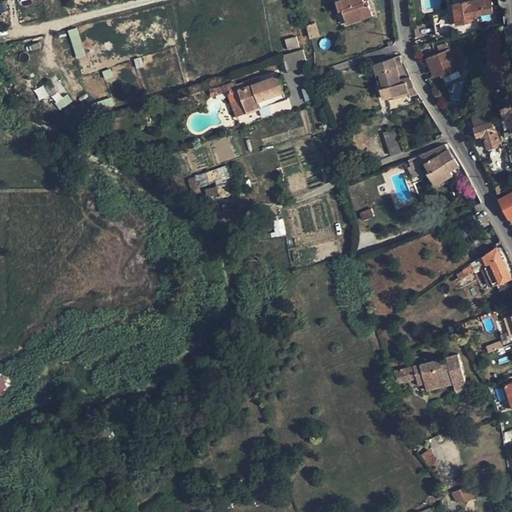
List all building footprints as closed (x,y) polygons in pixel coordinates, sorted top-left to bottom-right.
[(366,4),(365,1),(364,0),(338,0),(337,1),(340,9),(343,8),(348,23),(373,15),(369,3),(366,4)] [(492,11),(490,0),(474,0),(454,3),(457,22),(472,20),(471,15),(492,11)] [(449,15),(433,17),(436,36),(444,35),(445,36),(453,34),(449,15)] [(76,28),(67,31),(77,58),(85,55),(76,28)] [(285,40),(288,50),(299,47),(296,37),(285,40)] [(499,53),(498,40),(489,41),(492,66),(494,66),(497,86),(511,84),(507,51),(499,53)] [(437,45),(440,52),(449,48),(447,43),(443,45),(442,44),(437,45)] [(443,77),(458,70),(451,52),(449,48),(440,52),(427,57),(435,75),(441,72),(443,77)] [(303,49),(284,54),(288,67),(307,62),(303,49)] [(458,49),(451,52),(458,70),(463,67),(458,49)] [(418,92),(411,76),(400,79),(397,68),(403,66),(400,56),(373,64),(382,99),(406,92),(407,95),(418,92)] [(279,74),(239,89),(242,98),(247,112),(287,97),(279,74)] [(334,81),(331,74),(317,80),(319,86),(334,81)] [(43,86),(35,90),(39,100),(48,96),(43,86)] [(216,90),(215,86),(211,86),(212,91),(210,91),(211,95),(219,93),(218,89),(216,90)] [(229,92),(232,101),(242,98),(239,89),(229,92)] [(69,104),(61,90),(51,96),(59,109),(69,104)] [(242,98),(232,101),(238,115),(247,112),(242,98)] [(492,108),(469,115),(477,137),(483,135),(488,149),(499,146),(491,122),(495,121),(492,108)] [(405,149),(398,128),(385,132),(392,154),(405,149)] [(448,148),(445,144),(421,154),(425,161),(431,169),(428,171),(437,184),(452,174),(450,171),(439,153),(448,148)] [(459,166),(448,148),(439,153),(450,171),(459,166)] [(421,154),(416,156),(419,161),(420,164),(425,161),(421,154)] [(412,165),(411,165),(414,177),(425,173),(420,164),(419,161),(411,164),(412,165)] [(217,179),(218,184),(220,192),(226,191),(227,195),(233,193),(228,175),(230,174),(228,166),(198,175),(200,184),(217,179)] [(334,178),(332,171),(324,173),(326,182),(334,178)] [(209,196),(220,192),(218,184),(207,187),(209,196)] [(511,193),(500,199),(508,214),(510,218),(511,216),(511,193)] [(361,212),(364,219),(374,215),(371,208),(361,212)] [(494,286),(506,280),(511,277),(497,247),(457,274),(459,277),(454,280),(455,282),(460,279),(460,280),(484,265),(494,286)] [(266,294),(284,289),(279,268),(261,273),(266,294)] [(509,288),(506,280),(494,286),(498,293),(509,288)] [(282,306),(295,302),(293,294),(279,298),(282,306)] [(418,383),(425,382),(451,375),(454,384),(455,389),(467,386),(458,354),(447,356),(448,361),(441,363),(440,359),(413,365),(418,383)] [(1,375),(0,376),(0,398),(11,380),(1,375)] [(428,391),(454,384),(451,375),(425,382),(428,391)] [(115,435),(111,428),(102,434),(107,440),(115,435)] [(153,452),(150,446),(143,449),(146,456),(153,452)] [(422,453),(427,466),(436,462),(430,449),(422,453)] [(263,456),(267,471),(276,469),(276,472),(281,470),(277,453),(273,455),(272,453),(263,456)] [(465,502),(474,498),(469,484),(451,492),(457,503),(463,500),(465,502)] [(239,491),(236,485),(230,488),(230,486),(219,491),(222,499),(239,491)] [(193,511),(199,509),(195,501),(182,507),(184,511),(193,511)]
